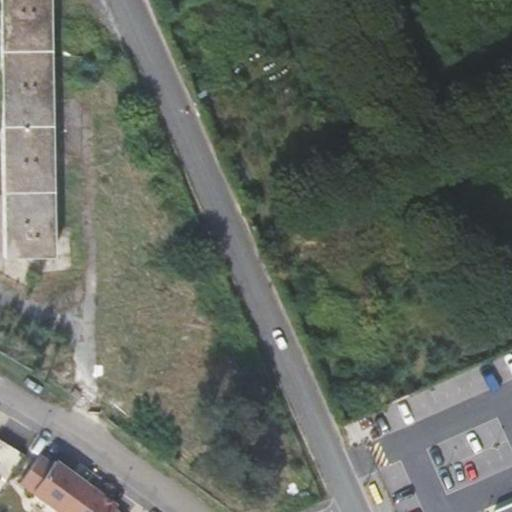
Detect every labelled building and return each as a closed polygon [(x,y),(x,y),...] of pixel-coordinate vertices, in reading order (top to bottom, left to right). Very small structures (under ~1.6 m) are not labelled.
[(2,0),(5,255),(55,255),(54,0),(2,0)] [(0,477),(6,481),(23,454),(0,439),(0,477)] [(55,461),(52,464),(40,455),(20,482),(60,511),(64,511),(86,483),(55,461)] [(116,505),(86,483),(64,511),(116,511),(113,510),(116,505)] [(511,511),(511,499),(482,511),(481,511),(511,511)]
